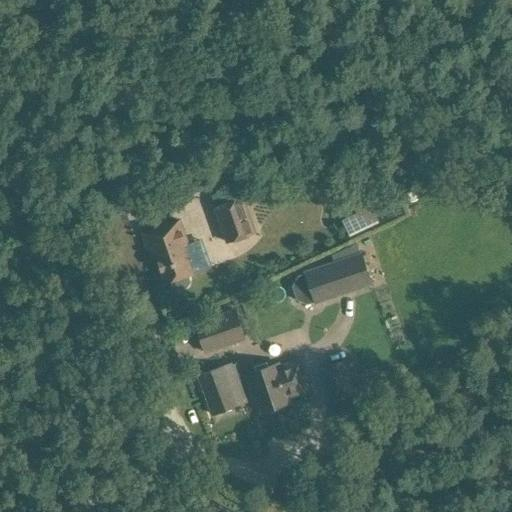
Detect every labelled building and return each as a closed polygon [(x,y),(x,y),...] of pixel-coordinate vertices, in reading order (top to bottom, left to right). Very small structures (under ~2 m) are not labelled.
[(216,207),(228,242),(255,233),(242,198),(216,207)] [(357,212),(342,219),(348,232),(349,234),(379,220),(378,218),(369,199),(354,206),(357,212)] [(189,279),(188,275),(193,273),(183,246),(188,244),(179,220),(143,233),(150,252),(155,250),(166,283),(171,281),(173,285),(175,288),(179,290),(184,289),(187,287),(189,283),(189,279)] [(373,284),(363,254),(306,272),(306,273),(299,275),(293,286),(297,300),(308,305),(316,302),(316,303),(373,284)] [(236,310),(215,317),(196,323),(205,352),(246,339),(236,310)] [(341,356),(343,362),(327,367),(328,367),(322,369),(332,400),(338,398),(338,399),(357,393),(356,390),(363,388),(353,358),(347,360),(346,355),(341,356)] [(247,374),(248,377),(254,396),(256,395),(262,412),(267,410),(271,412),(281,408),(283,404),(288,403),(287,398),(310,390),(300,361),(279,367),(278,363),(247,374)] [(236,362),(219,368),(200,375),(214,414),(247,402),(237,376),(241,375),(236,362)]
